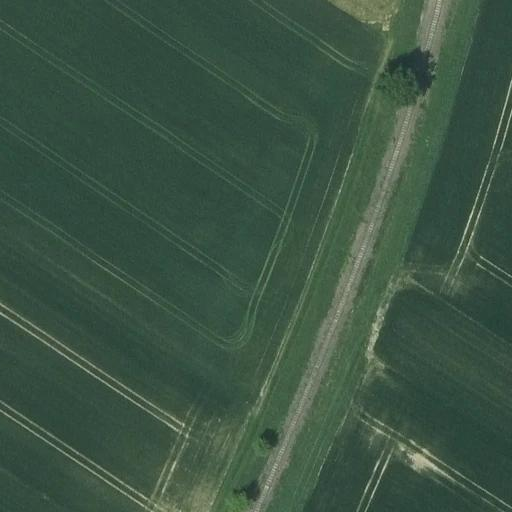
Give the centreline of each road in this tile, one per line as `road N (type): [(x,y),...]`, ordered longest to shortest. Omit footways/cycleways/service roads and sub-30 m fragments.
road 1 (track): [(220,511),(363,149),(400,0)]
road 2 (track): [(470,0),(404,234),(293,511)]
